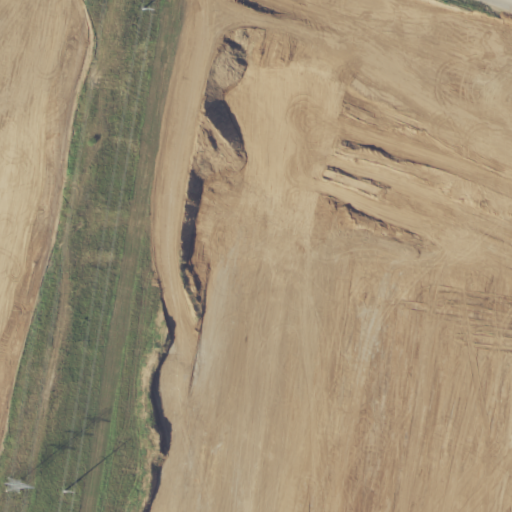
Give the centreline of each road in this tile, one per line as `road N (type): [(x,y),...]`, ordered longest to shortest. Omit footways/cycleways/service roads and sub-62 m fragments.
road 1 (residential): [(68,137),(511,149)]
road 2 (residential): [(511,120),(76,110)]
